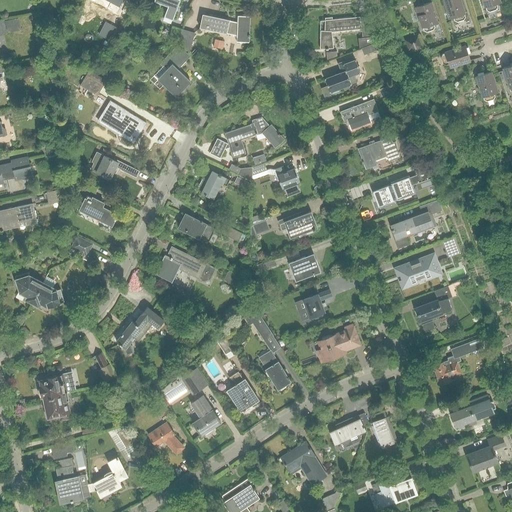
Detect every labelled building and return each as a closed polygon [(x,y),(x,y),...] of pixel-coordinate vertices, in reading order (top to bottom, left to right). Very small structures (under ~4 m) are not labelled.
[(88,0),(89,1),(89,0),(90,0),(112,11),(111,12),(118,16),(123,7),(121,6),(123,0),(88,0)] [(173,20),(180,0),(154,0),(154,2),(168,7),(165,17),(173,20)] [(464,15),(465,14),(460,0),(443,0),(449,19),(454,18),(454,21),(457,22),(463,20),(465,17),(464,15)] [(496,5),(501,3),(499,0),(482,0),(485,8),(486,8),(487,10),(490,12),(496,10),(497,7),(496,5)] [(433,25),(438,23),(431,2),(415,7),(422,28),(423,28),(424,30),(427,32),(433,30),(434,27),(433,25)] [(250,43),(250,17),(238,17),(238,23),(203,16),(200,29),(237,36),(237,43),(250,43)] [(332,32),(362,29),(361,29),(360,17),(332,20),(333,18),(325,18),(325,31),(321,31),(320,49),(327,49),(326,50),(329,50),(329,49),(334,49),(332,32)] [(20,31),(18,19),(5,22),(8,34),(20,31)] [(119,29),(106,22),(99,36),(112,43),(119,29)] [(178,44),(182,30),(173,28),(169,41),(178,44)] [(362,38),(358,38),(360,48),(378,41),(373,28),(361,29),(362,29),(362,38)] [(195,34),(182,30),(178,44),(179,45),(190,52),(195,34)] [(416,48),(416,49),(421,47),(417,37),(407,41),(409,48),(414,47),(415,49),(416,48)] [(381,49),(379,43),(367,47),(362,49),(364,55),(381,49)] [(166,70),(158,79),(176,97),(191,82),(178,70),(190,57),(178,46),(160,65),(166,70)] [(450,68),(470,62),(465,46),(445,52),(445,53),(442,54),(441,57),(443,63),(446,65),(448,64),(450,68)] [(203,56),(197,51),(192,56),(198,62),(203,56)] [(330,60),(338,57),(337,51),(329,51),(330,60)] [(342,73),(326,79),(330,93),(352,85),(351,84),(355,83),(357,79),(355,75),(361,73),(356,61),(349,63),(348,61),(339,65),(342,73)] [(511,65),(503,68),(509,89),(511,88),(511,65)] [(106,81),(90,71),(80,86),(97,96),(106,81)] [(494,94),(498,93),(491,72),(476,77),(482,98),(483,98),(484,100),(487,101),(493,100),(495,97),(494,94)] [(397,92),(394,84),(379,90),(382,98),(397,92)] [(369,115),(378,112),(374,100),(342,112),(346,121),(348,120),(351,130),(372,122),(369,115)] [(147,123),(112,101),(99,122),(100,122),(102,119),(119,130),(121,127),(127,131),(123,136),(135,143),(147,123)] [(218,140),(218,141),(218,142),(217,145),(215,144),(211,154),(212,154),(213,154),(215,155),(214,156),(221,159),(224,152),(224,150),(231,148),(234,158),(246,153),(241,139),(262,132),(276,147),(284,140),(272,126),(270,128),(262,119),(257,120),(258,123),(251,126),(252,126),(226,134),(229,144),(228,145),(228,144),(218,140)] [(411,132),(408,122),(396,127),(400,136),(411,132)] [(390,138),(359,149),(366,169),(377,165),(375,161),(388,157),(389,160),(399,157),(395,141),(393,142),(390,138)] [(60,152),(58,143),(44,146),(46,154),(60,152)] [(95,163),(91,170),(110,179),(116,167),(137,178),(140,171),(117,160),(117,162),(98,153),(93,162),(95,163)] [(257,163),(267,159),(265,153),(254,156),(257,163)] [(8,180),(10,192),(24,188),(22,179),(32,177),(28,158),(22,159),(11,162),(12,164),(0,167),(0,166),(0,184),(2,184),(1,181),(8,180)] [(410,178),(409,177),(391,183),(391,185),(389,186),(389,185),(380,188),(372,191),(378,207),(379,207),(380,209),(381,208),(396,203),(395,199),(415,192),(413,186),(432,179),(426,162),(413,167),(417,176),(410,178)] [(267,170),(265,164),(254,168),(253,180),(268,174),(277,175),(275,170),(270,169),(267,170)] [(284,187),(288,197),(301,192),(297,182),(300,181),(295,169),(286,172),(284,166),(276,169),(283,188),(284,187)] [(237,176),(239,177),(248,180),(252,182),(253,168),(240,168),(237,176)] [(222,183),(224,185),(227,179),(213,172),(208,182),(203,180),(200,187),(205,189),(203,193),(214,199),(222,183)] [(247,182),(248,180),(239,177),(238,179),(236,178),(234,184),(247,189),(249,183),(247,182)] [(99,188),(88,182),(84,190),(95,195),(99,188)] [(63,201),(60,189),(45,193),(48,205),(63,201)] [(113,225),(118,215),(106,209),(108,205),(92,197),(88,195),(86,198),(85,198),(80,208),(113,225)] [(393,231),(391,231),(398,249),(409,245),(405,235),(417,230),(435,223),(432,214),(442,211),(438,201),(420,208),(422,214),(391,226),(393,231)] [(26,226),(36,224),(32,204),(0,211),(0,231),(16,228),(15,224),(25,222),(26,226)] [(294,219),(279,224),(282,231),(287,229),(291,239),(318,229),(311,212),(294,218),(294,219)] [(200,237),(201,237),(209,241),(215,229),(206,225),(207,224),(202,222),(203,220),(200,217),(198,220),(186,214),(180,227),(181,227),(180,230),(185,232),(186,230),(200,237)] [(270,230),(266,221),(250,227),(251,239),(258,237),(257,235),(270,230)] [(243,233),(225,225),(221,233),(239,242),(243,233)] [(73,243),(90,251),(93,245),(76,237),(73,243)] [(459,253),(461,252),(455,237),(454,238),(443,242),(447,253),(450,252),(451,254),(452,256),(459,253)] [(90,251),(73,243),(71,248),(79,253),(77,257),(82,259),(84,255),(87,256),(90,251)] [(205,282),(211,280),(217,269),(172,247),(169,253),(173,255),(172,258),(171,257),(170,259),(165,256),(164,255),(155,275),(156,274),(173,283),(172,284),(173,284),(180,269),(198,279),(205,282)] [(305,277),(321,271),(317,259),(316,259),(313,253),(289,262),(296,279),(304,276),(305,277)] [(437,275),(441,274),(437,262),(433,254),(395,269),(398,277),(400,276),(401,280),(400,281),(403,288),(418,283),(417,280),(425,277),(426,280),(437,275)] [(276,266),(274,260),(258,266),(260,272),(276,266)] [(26,300),(32,304),(43,283),(29,276),(28,272),(15,276),(20,291),(19,292),(28,297),(26,300)] [(239,278),(227,272),(224,280),(236,285),(239,278)] [(43,283),(32,304),(38,307),(40,303),(50,308),(51,307),(64,302),(60,289),(57,291),(43,283)] [(452,309),(449,299),(455,296),(451,286),(434,292),(437,300),(416,308),(421,321),(422,321),(426,332),(435,329),(430,317),(452,309)] [(329,289),(295,303),(299,312),(306,309),(310,318),(325,312),(320,300),(331,296),(329,289)] [(135,337),(140,341),(153,324),(159,329),(166,322),(159,317),(147,307),(136,320),(139,322),(137,325),(133,322),(128,328),(126,326),(124,330),(126,331),(117,342),(125,349),(127,355),(135,352),(133,345),(131,345),(129,344),(135,337)] [(257,310),(244,318),(249,326),(252,324),(264,341),(273,335),(257,310)] [(345,350),(361,344),(353,324),(345,327),(346,331),(319,341),(322,350),(318,351),(322,362),(346,353),(345,350)] [(234,350),(226,337),(217,342),(225,355),(234,350)] [(483,346),(480,339),(452,349),(454,357),(483,346)] [(291,381),(279,362),(273,353),(261,360),(267,369),(279,389),(291,381)] [(97,370),(107,365),(102,354),(92,358),(97,370)] [(461,372),(457,362),(461,361),(459,356),(433,366),(441,385),(450,381),(449,376),(461,372)] [(109,364),(107,365),(97,370),(104,383),(116,378),(109,364)] [(208,385),(197,368),(181,379),(192,396),(208,385)] [(242,411),(259,399),(246,379),(245,379),(239,371),(230,377),(236,385),(228,390),(242,411)] [(47,380),(38,382),(42,397),(46,396),(65,392),(76,390),(73,375),(69,376),(69,374),(64,375),(64,374),(47,378),(47,380)] [(511,391),(509,383),(508,384),(499,387),(503,399),(511,395),(511,391)] [(48,407),(46,408),(48,417),(61,415),(62,420),(70,418),(65,392),(46,396),(48,407)] [(469,407),(452,413),(456,426),(458,426),(459,428),(464,426),(464,424),(494,413),(488,395),(479,398),(478,397),(467,401),(469,407)] [(169,410),(160,397),(151,404),(159,416),(169,410)] [(218,419),(212,411),(203,397),(189,406),(199,420),(194,424),(202,435),(221,422),(218,418),(218,419)] [(364,413),(358,416),(336,426),(338,430),(330,433),(335,444),(342,441),(346,447),(359,441),(361,437),(360,435),(366,433),(363,427),(364,427),(364,425),(362,426),(362,425),(368,423),(364,413)] [(380,447),(397,441),(388,418),(371,424),(380,447)] [(94,422),(81,425),(83,434),(96,432),(94,422)] [(167,424),(148,436),(156,448),(164,442),(177,455),(184,448),(172,437),(174,435),(167,424)] [(121,427),(108,431),(120,450),(132,443),(121,427)] [(493,450),(506,445),(502,435),(487,440),(490,447),(467,455),(473,472),(498,462),(493,450)] [(313,485),(328,476),(315,456),(316,456),(308,442),(281,458),(290,472),(301,466),(313,485)] [(74,451),(71,443),(50,448),(54,460),(67,456),(66,454),(74,451)] [(122,487),(118,480),(126,476),(117,458),(106,464),(112,475),(93,484),(100,496),(112,490),(113,492),(122,487)] [(58,480),(58,481),(57,481),(62,503),(68,502),(83,499),(82,493),(90,492),(88,485),(86,475),(78,477),(74,477),(72,466),(70,459),(58,461),(59,469),(56,469),(58,480)] [(396,502),(417,494),(411,478),(393,485),(391,479),(372,486),(376,495),(382,493),(384,498),(394,494),(396,502)] [(364,483),(355,486),(357,493),(367,489),(364,483)] [(234,489),(223,496),(226,501),(224,502),(230,511),(232,511),(233,511),(232,511),(242,511),(241,509),(259,498),(257,496),(250,485),(237,494),(234,489)] [(327,511),(334,509),(341,494),(336,492),(335,493),(321,500),(327,511)] [(292,511),(284,500),(278,505),(282,511),(292,511)]
